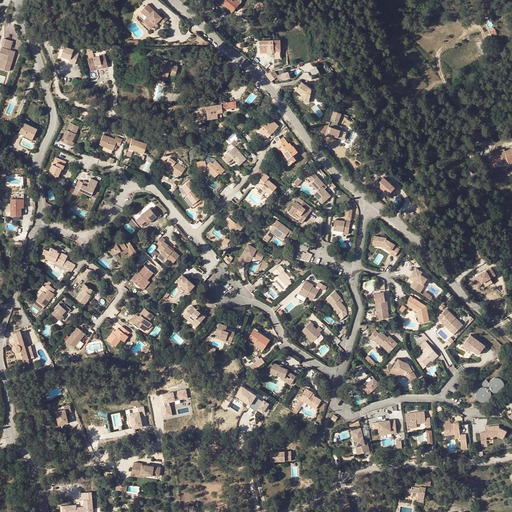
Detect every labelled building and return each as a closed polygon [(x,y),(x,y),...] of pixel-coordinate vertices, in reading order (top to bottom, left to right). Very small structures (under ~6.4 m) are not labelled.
[(232,12),(239,3),(235,0),(225,0),(222,4),(232,12)] [(147,4),(142,10),(145,12),(146,11),(150,15),(147,17),(149,18),(145,22),(151,29),(159,21),(163,24),(168,19),(164,15),(161,17),(147,4)] [(271,48),(271,47),(270,40),(260,41),(260,47),(264,47),(264,49),(271,48)] [(76,64),(79,53),(73,51),(74,48),(63,45),(59,59),(76,64)] [(1,47),(0,51),(14,56),(15,52),(1,47)] [(0,68),(9,71),(14,56),(0,51),(0,52),(0,56),(3,58),(0,67),(0,68)] [(87,58),(88,62),(106,63),(104,54),(87,58)] [(100,64),(101,68),(107,67),(106,63),(88,62),(90,71),(97,69),(95,65),(100,64)] [(171,64),(163,62),(158,76),(167,78),(168,74),(169,72),(171,64)] [(169,72),(176,74),(178,66),(171,64),(169,72)] [(310,70),(313,75),(320,72),(317,66),(310,70)] [(277,76),(274,71),(272,71),(265,73),(271,81),(277,76)] [(312,89),(307,86),(303,83),(297,91),(300,93),(306,96),(305,98),(305,101),(309,102),(312,89)] [(221,104),(216,105),(217,112),(222,112),(222,109),(228,108),(231,108),(236,107),(236,101),(221,103),(221,104)] [(268,122),(265,119),(258,126),(261,128),(258,131),(262,134),(263,134),(266,136),(270,132),(270,131),(270,130),(271,131),(272,131),(277,125),(271,120),(268,122)] [(326,136),(326,135),(330,123),(326,121),(322,134),(326,136)] [(24,135),(32,138),(37,129),(24,122),(19,132),(24,135)] [(64,138),(71,141),(78,126),(70,122),(63,137),(64,138)] [(338,137),(341,130),(334,128),(335,124),(330,123),(326,135),(331,136),(332,135),(338,137)] [(115,139),(104,134),(99,145),(104,147),(103,150),(111,153),(112,150),(113,150),(114,149),(116,144),(118,145),(120,146),(122,139),(116,137),(115,139)] [(289,156),(286,158),(291,162),(297,156),(295,154),(293,152),(295,149),(296,147),(291,142),(290,143),(289,144),(285,141),(279,136),(275,142),(277,144),(275,146),(279,150),(280,149),(286,154),(289,156)] [(147,145),(132,140),(129,148),(135,150),(135,152),(144,155),(147,145)] [(246,159),(234,146),(234,147),(222,158),(227,163),(233,158),(235,161),(239,165),(246,159)] [(128,150),(126,156),(130,157),(132,152),(134,153),(135,152),(135,150),(129,148),(128,150)] [(175,151),(171,148),(167,154),(171,157),(175,151)] [(501,155),(492,157),(495,168),(498,167),(497,163),(507,161),(505,154),(501,155)] [(53,164),(49,172),(51,173),(49,177),(56,180),(57,178),(58,176),(59,177),(61,172),(59,172),(61,168),(63,169),(64,169),(65,166),(64,165),(65,162),(59,159),(56,157),(53,164)] [(173,169),(172,171),(180,177),(186,169),(184,168),(185,166),(183,164),(181,166),(170,158),(163,167),(169,171),(170,170),(172,168),(173,169)] [(213,172),(212,174),(216,178),(220,174),(221,175),(225,171),(216,161),(214,164),(211,161),(207,165),(207,161),(198,162),(199,171),(208,170),(210,169),(213,172)] [(265,173),(259,168),(253,175),(260,180),(265,173)] [(270,177),(266,173),(265,173),(260,180),(259,181),(263,185),(261,188),(266,192),(267,191),(271,195),(277,187),(268,179),(270,177)] [(309,174),(306,177),(308,179),(312,183),(310,184),(316,191),(314,193),(321,200),(324,197),(327,200),(331,196),(324,189),(322,187),(324,185),(312,173),(309,175),(309,174)] [(390,194),(397,187),(385,176),(378,184),(390,194)] [(94,189),(87,186),(82,184),(83,182),(79,180),(75,188),(78,190),(91,195),(94,190),(94,189)] [(88,182),(87,186),(94,189),(96,184),(89,181),(88,182)] [(195,187),(190,181),(182,187),(187,193),(189,192),(190,194),(189,195),(187,197),(190,200),(192,199),(195,203),(200,199),(193,189),(195,187)] [(268,199),(271,195),(267,191),(266,192),(261,188),(257,192),(263,197),(264,196),(268,199)] [(187,193),(185,194),(186,195),(183,198),(192,209),(197,206),(195,203),(193,205),(190,200),(187,197),(189,195),(187,193)] [(321,200),(314,193),(313,194),(322,204),(327,200),(324,197),(321,200)] [(21,208),(21,199),(11,199),(11,216),(21,215),(21,208)] [(296,201),(289,210),(294,214),(296,213),(300,215),(297,219),(302,223),(304,219),(296,201)] [(312,209),(303,202),(300,205),(296,201),(304,219),(312,209)] [(150,208),(141,215),(141,216),(136,220),(140,226),(146,221),(148,224),(157,216),(159,219),(163,216),(155,207),(152,210),(150,208)] [(338,221),(335,220),(334,229),(343,230),(343,232),(349,233),(350,222),(351,219),(352,210),(346,209),(345,219),(345,222),(340,221),(340,222),(338,222),(338,221)] [(287,212),(297,219),(300,215),(296,213),(294,214),(289,210),(287,212)] [(222,220),(224,222),(228,216),(230,218),(233,215),(229,212),(222,220)] [(231,227),(230,228),(238,234),(244,226),(238,221),(236,219),(237,218),(233,215),(230,218),(228,216),(224,222),(231,227)] [(228,231),(230,228),(231,227),(224,222),(222,220),(218,224),(227,232),(228,231)] [(289,229),(276,220),(270,229),(278,235),(283,238),(285,234),(289,229)] [(235,237),(238,234),(230,228),(228,231),(235,237)] [(386,238),(374,236),(372,244),(382,245),(391,250),(390,252),(389,253),(395,257),(400,249),(394,245),(394,244),(386,239),(386,238)] [(131,247),(124,240),(119,245),(116,242),(111,249),(110,250),(117,256),(122,250),(126,253),(131,247)] [(167,245),(167,244),(163,241),(157,247),(162,251),(160,253),(172,263),(179,255),(173,250),(172,250),(167,245)] [(261,260),(265,253),(248,244),(240,260),(247,263),(251,255),(261,260)] [(382,245),(372,244),(372,245),(382,247),(390,252),(391,250),(382,245)] [(57,253),(58,252),(51,248),(49,252),(45,250),(41,257),(46,259),(47,258),(55,262),(54,263),(62,267),(67,257),(68,256),(62,253),(61,255),(57,253)] [(313,254),(304,251),(301,258),(310,262),(313,254)] [(172,263),(160,253),(157,257),(169,267),(172,263)] [(251,255),(247,263),(248,264),(252,257),(260,262),(261,260),(251,255)] [(67,257),(62,267),(71,272),(73,269),(76,265),(78,262),(67,257)] [(155,266),(147,259),(143,264),(145,265),(141,270),(142,271),(140,272),(139,271),(138,270),(132,277),(136,280),(138,279),(143,284),(153,272),(151,271),(155,266)] [(455,259),(452,262),(452,263),(454,265),(457,268),(460,265),(455,259)] [(285,271),(281,267),(274,273),(278,278),(274,281),(284,291),(292,284),(282,273),(285,271)] [(477,277),(475,278),(474,281),(476,286),(479,288),(482,282),(495,274),(489,267),(477,276),(477,277)] [(423,273),(416,269),(413,273),(415,274),(412,279),(417,282),(412,288),(420,294),(425,286),(424,285),(427,280),(421,276),(423,273)] [(195,285),(183,274),(177,281),(182,285),(189,291),(195,285)] [(319,290),(314,287),(311,286),(312,284),(305,280),(299,291),(307,296),(314,299),(319,290)] [(85,304),(92,295),(90,294),(93,290),(85,284),(81,288),(83,289),(84,290),(82,292),(81,291),(76,298),(85,304)] [(187,294),(189,291),(182,285),(180,288),(187,294)] [(54,294),(49,289),(46,293),(44,291),(37,299),(45,306),(54,294)] [(339,300),(341,299),(341,298),(336,291),(327,299),(333,306),(339,314),(346,308),(341,303),(339,300)] [(416,311),(417,314),(423,316),(427,316),(427,315),(428,315),(426,308),(410,297),(405,305),(410,308),(412,310),(413,310),(414,310),(416,310),(416,311)] [(56,309),(52,312),(60,319),(63,315),(62,314),(61,313),(62,312),(63,313),(66,310),(67,311),(69,312),(72,309),(64,302),(62,305),(59,303),(55,308),(56,309)] [(180,312),(184,315),(192,305),(189,302),(180,312)] [(206,316),(193,305),(184,315),(188,319),(190,317),(194,320),(193,320),(198,325),(206,316)] [(388,308),(375,305),(375,306),(376,312),(378,312),(380,320),(389,319),(388,312),(387,312),(386,309),(388,309),(388,308)] [(141,318),(140,317),(137,314),(131,321),(142,329),(145,325),(147,327),(151,322),(150,321),(154,315),(146,309),(142,315),(143,316),(141,318)] [(462,325),(446,309),(438,318),(441,320),(441,321),(447,327),(448,325),(456,332),(462,325)] [(429,322),(428,315),(427,315),(427,316),(423,316),(417,314),(419,324),(429,322)] [(197,326),(198,325),(193,320),(194,320),(190,317),(188,319),(197,326)] [(228,338),(227,340),(233,343),(234,340),(232,335),(232,331),(228,330),(229,326),(221,322),(216,333),(222,336),(228,338)] [(314,325),(311,322),(302,331),(307,336),(313,342),(320,335),(321,334),(313,326),(314,325)] [(454,334),(456,332),(448,325),(447,327),(454,334)] [(114,333),(112,331),(106,339),(115,346),(121,338),(124,341),(128,336),(127,335),(129,332),(122,326),(119,329),(118,327),(115,331),(114,333)] [(85,334),(77,327),(66,341),(74,347),(85,334)] [(271,340),(255,329),(249,338),(256,342),(255,344),(264,350),(271,340)] [(378,333),(375,330),(370,337),(373,340),(374,339),(381,345),(382,343),(390,351),(397,343),(389,335),(387,337),(381,331),(378,333)] [(21,331),(13,333),(17,344),(15,345),(14,346),(14,347),(14,348),(14,349),(15,351),(16,352),(18,358),(23,356),(24,361),(29,359),(34,358),(31,345),(26,347),(21,331)] [(470,334),(463,342),(471,348),(477,354),(484,345),(470,334)] [(320,335),(313,342),(315,344),(315,345),(316,345),(317,345),(318,344),(322,340),(322,339),(323,339),(323,338),(322,338),(322,337),(320,335)] [(471,348),(463,342),(462,344),(469,350),(471,348)] [(382,343),(381,345),(389,352),(390,351),(382,343)] [(427,364),(432,360),(435,356),(436,357),(439,355),(431,345),(419,356),(423,359),(420,361),(424,368),(428,365),(427,364)] [(369,356),(366,358),(374,365),(376,363),(369,356)] [(254,370),(265,362),(262,358),(254,363),(256,365),(252,368),(254,370)] [(392,368),(401,374),(402,373),(405,375),(409,381),(416,378),(409,365),(398,359),(392,368)] [(280,366),(280,365),(274,363),(270,373),(276,376),(277,374),(281,376),(285,378),(287,374),(291,377),(287,383),(290,385),(296,376),(288,370),(288,369),(284,367),(280,366)] [(401,374),(392,368),(390,371),(399,377),(401,374)] [(287,383),(291,377),(287,374),(285,378),(281,376),(281,377),(281,379),(282,380),(287,383)] [(368,395),(372,391),(372,390),(373,388),(374,389),(380,384),(374,377),(366,384),(364,382),(359,386),(368,395)] [(486,379),(481,383),(484,387),(483,387),(481,387),(480,388),(478,389),(477,390),(476,392),(476,394),(476,395),(477,397),(477,398),(478,399),(479,400),(481,401),(483,402),(485,402),(487,401),(489,400),(490,399),(491,398),(492,396),(492,394),(492,393),(491,391),(490,390),(491,389),(493,391),(494,392),(496,392),(499,392),(500,391),(502,390),(503,389),(504,387),(505,385),(505,383),(504,382),(503,380),(502,378),(500,377),(498,377),(496,377),(494,377),(493,378),(491,379),(490,381),(489,383),(486,379)] [(236,396),(263,414),(270,403),(264,399),(263,401),(256,397),(258,394),(241,383),(236,392),(238,393),(236,396)] [(161,407),(163,417),(172,415),(169,401),(175,400),(175,398),(179,397),(180,399),(187,398),(186,389),(163,394),(165,402),(166,402),(167,406),(166,406),(161,407)] [(312,395),(313,393),(307,389),(302,398),(305,399),(303,402),(316,410),(321,401),(312,395)] [(57,416),(58,422),(59,425),(68,422),(67,414),(72,413),(70,405),(64,406),(65,409),(56,411),(57,416)] [(133,428),(143,426),(141,417),(146,416),(144,407),(139,408),(139,412),(130,414),(133,428)] [(406,425),(416,424),(416,423),(424,422),(425,428),(430,428),(428,417),(424,417),(423,411),(414,412),(414,414),(412,414),(411,412),(405,413),(406,425)] [(440,415),(438,415),(439,425),(444,425),(445,435),(455,434),(455,438),(460,438),(461,449),(467,448),(466,434),(460,435),(458,422),(450,423),(449,417),(440,418),(440,415)] [(379,422),(380,432),(391,431),(391,433),(397,433),(396,419),(386,421),(383,421),(379,422)] [(359,421),(350,424),(352,430),(361,427),(359,421)] [(487,436),(493,436),(497,436),(500,435),(504,437),(507,429),(499,426),(499,428),(497,428),(497,426),(485,427),(486,432),(481,432),(481,441),(487,440),(487,436)] [(354,439),(357,446),(359,454),(365,452),(365,451),(370,449),(368,443),(364,444),(363,441),(365,440),(361,428),(352,431),(353,435),(355,435),(356,438),(354,439)] [(292,452),(271,452),(271,462),(292,461),(292,452)] [(142,463),(135,461),(133,471),(141,473),(141,474),(145,475),(153,476),(153,475),(159,476),(161,467),(142,464),(142,463)] [(424,480),(423,483),(422,489),(420,488),(420,487),(412,486),(412,488),(408,487),(407,493),(411,494),(411,492),(419,493),(418,497),(418,501),(424,502),(427,485),(431,485),(431,481),(424,480)] [(93,508),(92,491),(82,492),(82,499),(84,499),(85,505),(77,506),(77,504),(63,505),(63,511),(89,511),(89,508),(93,508)]
